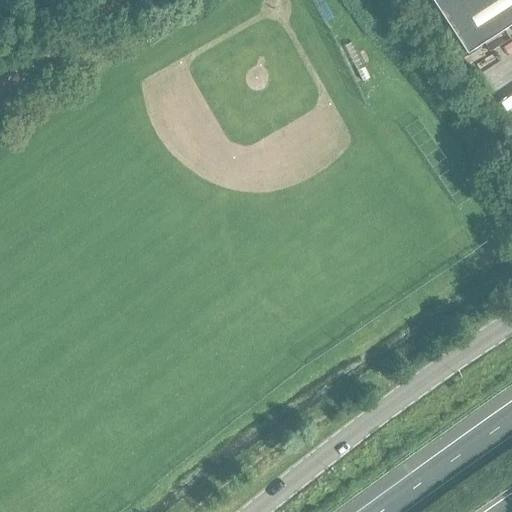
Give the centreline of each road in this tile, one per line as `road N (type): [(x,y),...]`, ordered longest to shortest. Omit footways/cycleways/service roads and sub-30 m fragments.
road 1 (tertiary): [(261,511),(349,440),(511,332)]
road 2 (motorway): [(511,418),(379,511)]
